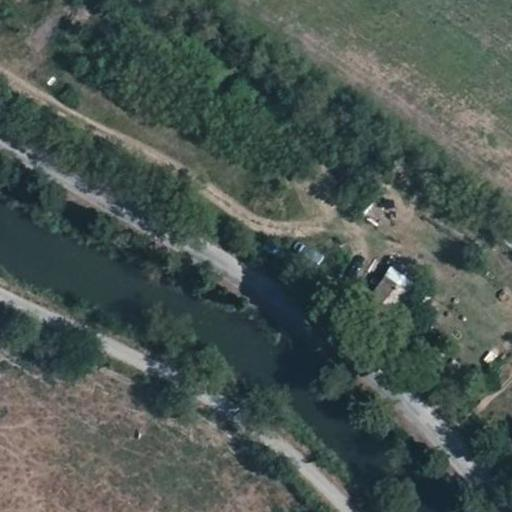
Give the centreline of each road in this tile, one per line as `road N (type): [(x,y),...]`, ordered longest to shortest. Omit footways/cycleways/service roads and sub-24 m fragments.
road 1 (unclassified): [(0,156),(270,315),(427,442),(491,511)]
road 2 (unclassified): [(0,286),(237,418),(349,511)]
